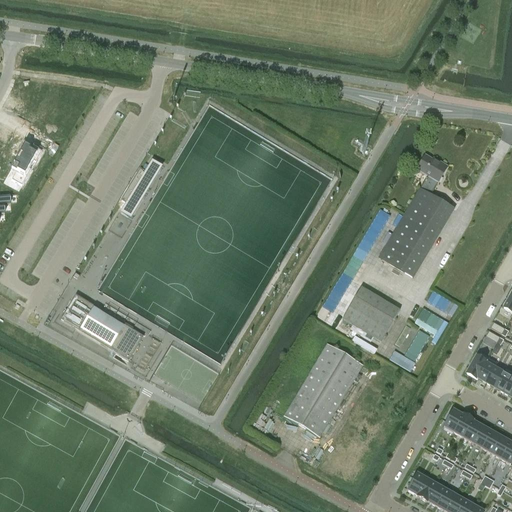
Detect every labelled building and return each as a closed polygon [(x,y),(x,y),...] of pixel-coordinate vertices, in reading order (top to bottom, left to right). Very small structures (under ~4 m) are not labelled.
[(18,169),(11,182),(22,188),(31,171),(29,170),(33,163),(35,164),(42,153),(32,147),(28,154),(21,151),(13,166),(18,169)] [(415,175),(419,176),(420,173),(427,177),(420,189),(379,260),(413,280),(454,211),(430,197),(437,183),(438,184),(446,169),(425,157),(418,168),(416,166),(412,169),(412,173),(415,175)] [(151,161),(120,213),(130,219),(162,167),(151,161)] [(355,259),(347,277),(358,281),(366,263),(355,259)] [(361,289),(342,321),(381,343),(399,312),(361,289)] [(75,297),(60,322),(128,363),(143,338),(100,312),(75,297)] [(436,344),(448,324),(432,314),(425,325),(417,320),(415,324),(436,336),(432,342),(436,344)] [(502,337),(505,331),(494,325),(491,330),(502,337)] [(395,352),(390,360),(410,372),(430,337),(419,331),(405,357),(395,352)] [(497,345),(500,340),(489,333),(486,339),(497,345)] [(326,346),(283,418),(319,439),(353,382),(357,385),(361,378),(357,376),(363,367),(326,346)] [(477,381),(478,380),(477,380),(489,360),(490,359),(481,354),(478,358),(477,358),(467,375),(477,381)] [(478,380),(486,385),(495,369),(496,370),(498,366),(489,360),(477,380),(478,380)] [(486,385),(495,390),(504,374),(496,370),(495,369),(486,385)] [(495,390),(504,395),(511,381),(511,373),(506,370),(504,374),(495,390)] [(453,434),(462,417),(453,412),(443,429),(444,429),(453,434)] [(453,434),(463,439),(472,423),(473,423),(462,417),(453,434)] [(472,445),(481,428),(472,423),(463,439),(472,445)] [(472,445),(481,450),(491,433),(481,428),(472,445)] [(491,433),(481,450),(491,455),(500,439),(491,433)] [(500,439),(491,455),(500,461),(509,444),(500,439)] [(500,461),(510,466),(511,462),(511,445),(509,444),(500,461)] [(417,498),(426,481),(417,475),(407,492),(408,492),(417,498)] [(436,486),(426,481),(417,498),(416,498),(426,504),(427,503),(426,503),(436,486)] [(445,492),(436,486),(426,503),(427,503),(436,508),(445,492)] [(446,511),(455,497),(445,492),(436,508),(441,511),(446,511)] [(458,511),(464,502),(455,497),(446,511),(458,511)] [(470,511),(473,508),(464,502),(458,511),(470,511)]
